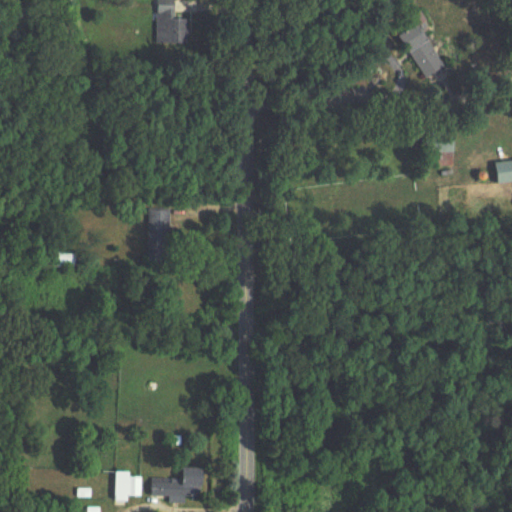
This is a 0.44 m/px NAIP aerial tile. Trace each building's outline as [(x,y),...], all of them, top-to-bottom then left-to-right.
[(186,44),(187,18),(174,18),(173,0),(154,0),(154,44),(186,44)] [(428,79),(447,67),(421,24),(401,37),(428,79)] [(426,169),(455,169),(455,141),(426,141),(426,169)] [(511,162),(497,164),(500,185),(511,183),(511,162)] [(172,263),(172,210),(149,210),(149,263),(172,263)] [(79,257),(60,253),(57,267),(76,271),(79,257)] [(185,478),(151,478),(151,497),(207,497),(207,468),(185,468),(185,478)]
